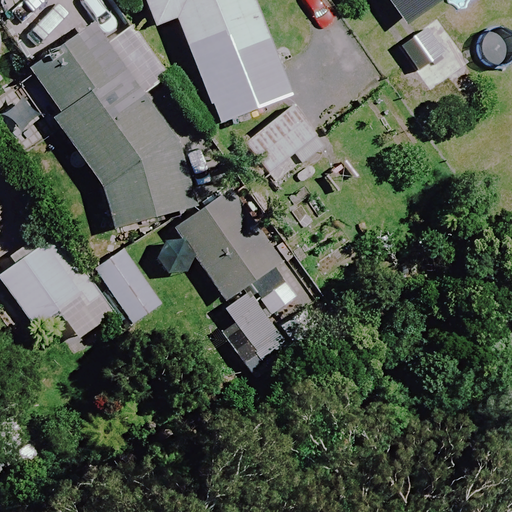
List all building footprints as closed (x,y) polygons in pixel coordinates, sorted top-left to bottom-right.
[(141,0),(154,31),(174,22),(218,129),(291,99),(249,0),(141,0)] [(446,0),(383,0),(404,30),(446,0)] [(471,68),(438,21),(394,52),(427,99),(471,68)] [(193,210),(173,145),(138,94),(157,81),(126,35),(107,48),(94,29),(29,74),(58,116),(51,120),(100,191),(107,232),(193,210)] [(315,143),(293,111),(243,145),(265,177),(315,143)] [(281,267),(230,192),(172,231),(223,306),(281,267)] [(103,326),(48,246),(0,279),(0,285),(31,331),(54,315),(75,345),(103,326)] [(327,329),(291,273),(246,302),(282,358),(327,329)]
